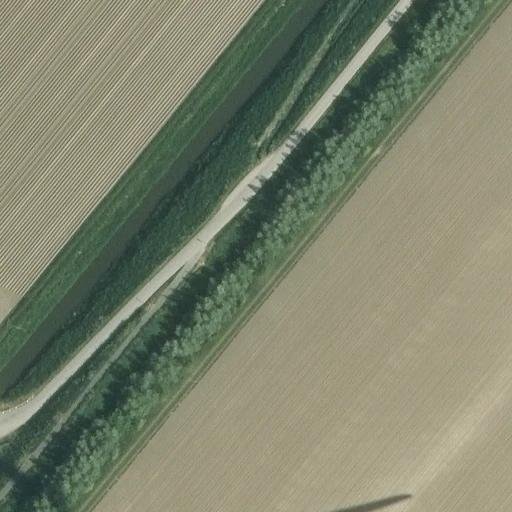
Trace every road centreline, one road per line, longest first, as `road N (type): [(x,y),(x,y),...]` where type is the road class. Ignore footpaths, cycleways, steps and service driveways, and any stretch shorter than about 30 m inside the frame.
road 1 (unclassified): [(204,235),(406,0)]
road 2 (unclassified): [(204,235),(141,284),(27,413),(0,423)]
